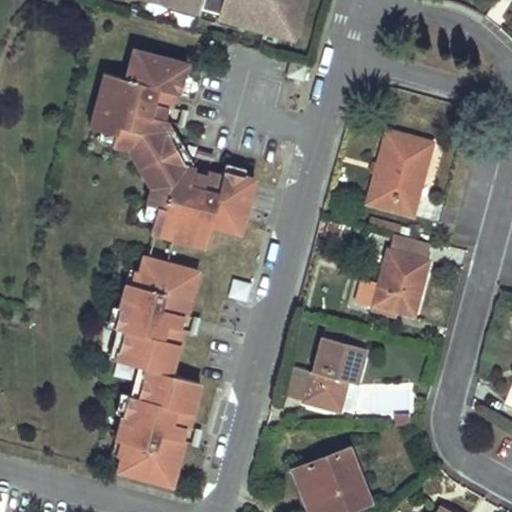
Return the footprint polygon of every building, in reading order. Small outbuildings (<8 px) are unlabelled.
[(234,30),(261,37),(264,28),(289,35),(294,36),(303,0),(126,0),(178,14),(180,10),(235,25),(234,30)] [(289,35),(264,28),(261,37),(286,44),(289,35)] [(163,123),(136,116),(139,104),(166,111),(169,112),(173,97),(179,99),(187,68),(133,53),(124,83),(103,77),(88,131),(113,138),(110,148),(126,153),(149,192),(145,205),(158,209),(150,234),(204,249),(210,230),(238,237),(253,183),(222,175),(221,180),(207,176),(206,180),(198,207),(186,203),(193,176),(194,173),(185,170),(164,132),(167,124),(163,123)] [(288,82),(303,86),(306,71),(291,68),(288,82)] [(166,111),(139,104),(136,116),(163,123),(166,111)] [(386,132),(366,203),(411,216),(423,175),(431,143),(386,132)] [(206,180),(193,176),(186,203),(198,207),(206,180)] [(403,224),(370,215),(367,225),(400,233),(403,224)] [(431,245),(391,234),(387,251),(427,261),(431,245)] [(427,261),(387,251),(378,285),(362,280),(355,301),(372,305),(371,311),(394,317),(395,312),(414,316),(421,284),(427,261)] [(184,318),(185,318),(197,273),(142,259),(141,262),(134,288),(123,285),(111,330),(120,333),(112,362),(141,370),(133,399),(124,397),(111,443),(121,445),(113,473),(172,489),(184,443),(182,442),(155,435),(158,423),(186,430),(190,414),(197,385),(168,377),(181,329),(155,322),(158,311),(184,318)] [(250,286),(234,282),(230,297),(246,301),(250,286)] [(184,318),(158,311),(155,322),(181,329),(184,318)] [(347,345),(319,338),(302,400),(338,410),(346,382),(356,384),(360,366),(364,349),(347,345)] [(407,416),(394,416),(395,427),(408,427),(407,416)] [(186,430),(158,423),(155,435),(182,442),(186,430)] [(346,447),(291,470),(296,483),(307,511),(312,511),(340,502),(345,511),(368,501),(346,447)] [(340,502),(312,511),(342,511),(345,511),(340,502)]
